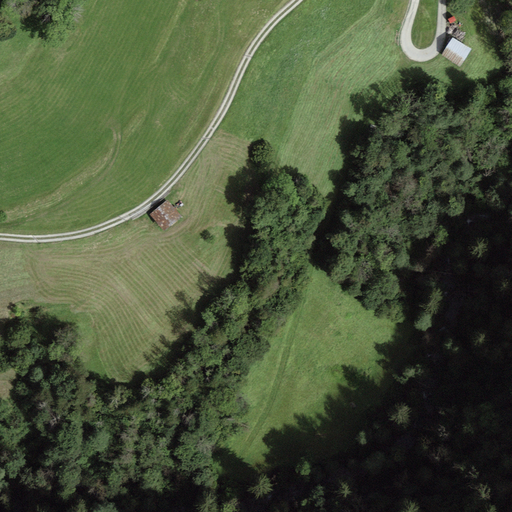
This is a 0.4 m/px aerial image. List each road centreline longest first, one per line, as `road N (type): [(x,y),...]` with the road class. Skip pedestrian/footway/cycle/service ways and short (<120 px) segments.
road 1 (unclassified): [(0,236),(79,234),(153,199),(204,140),(261,35),(296,0)]
road 2 (unclassified): [(415,0),(406,41),(421,55),(438,44),(443,0)]
